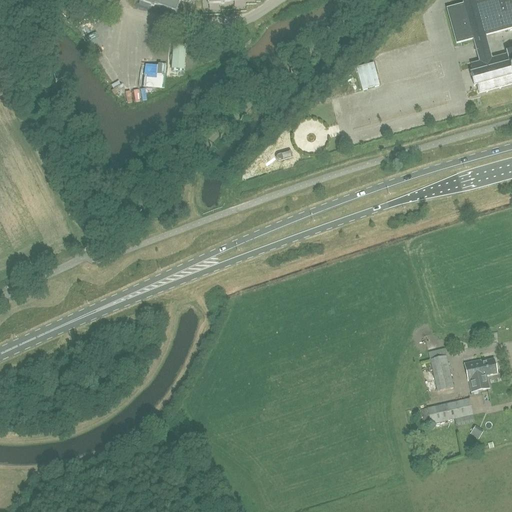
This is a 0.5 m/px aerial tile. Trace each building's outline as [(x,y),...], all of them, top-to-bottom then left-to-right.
[(138,0),(138,2),(153,7),(154,5),(176,13),(180,0),(181,0),(193,4),(195,0),(194,0),(207,0),(208,6),(224,5),(224,3),(247,2),(246,0),(138,0)] [(511,50),(506,52),(507,55),(492,59),(485,36),(511,28),(511,0),(481,0),(476,1),(475,0),(465,0),(462,1),(463,5),(447,9),(456,44),(473,40),(479,63),(471,65),(472,68),(475,79),(479,94),(511,84),(511,50)] [(373,63),(356,68),(362,91),(380,87),(373,63)] [(1,173),(0,173),(0,189),(4,195),(12,188),(1,173)] [(441,358),(430,361),(438,392),(454,389),(446,357),(441,358)] [(469,382),(472,393),(473,393),(474,394),(475,395),(478,394),(479,393),(478,392),(489,389),(486,376),(497,374),(494,360),(481,363),(480,361),(464,365),(468,382),(469,382)] [(448,422),(455,420),(473,416),(469,400),(444,405),(448,422)] [(477,429),(472,435),(480,441),(485,434),(477,429)]
